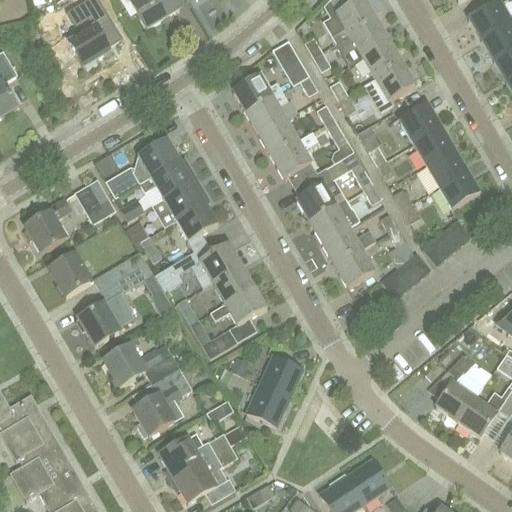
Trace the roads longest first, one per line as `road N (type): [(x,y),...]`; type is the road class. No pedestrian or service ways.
road 1 (residential): [(351,380),(179,85)]
road 2 (residential): [(142,511),(0,270)]
road 3 (residential): [(0,195),(179,85)]
road 4 (residential): [(511,179),(405,0)]
road 5 (residential): [(509,511),(386,421),(351,380)]
road 6 (residential): [(511,250),(351,380)]
road 7 (residential): [(179,85),(288,0)]
